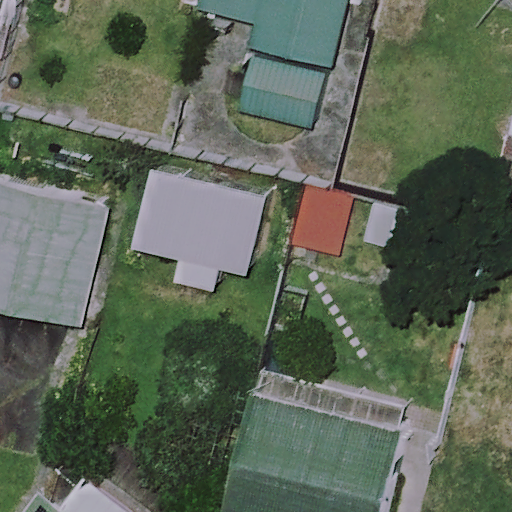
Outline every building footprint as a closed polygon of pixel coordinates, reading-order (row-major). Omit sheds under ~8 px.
[(350,0),(199,0),(199,4),(266,24),(241,104),(312,126),(350,0)] [(271,189),(160,164),(143,241),(195,253),(188,280),(247,294),(271,189)] [(360,184),(310,171),(291,246),(341,259),(360,184)] [(111,200),(0,177),(0,300),(88,318),(111,200)] [(386,511),(406,435),(255,396),(225,511),(386,511)] [(152,511),(64,450),(21,511),(152,511)]
